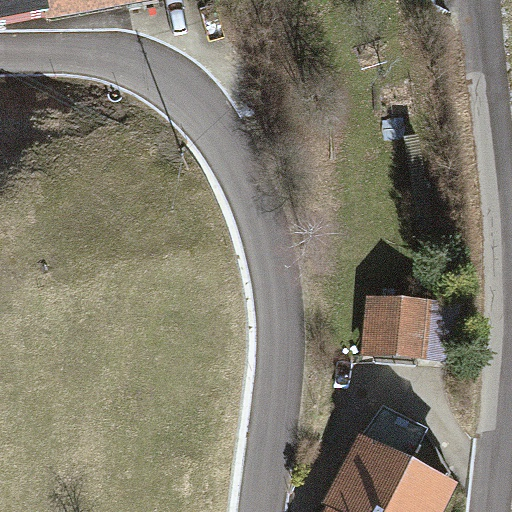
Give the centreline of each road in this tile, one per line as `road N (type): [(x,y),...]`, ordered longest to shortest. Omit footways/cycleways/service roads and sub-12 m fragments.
road 1 (unclassified): [(256,511),(278,299),(259,212),(214,128),(150,76),(34,45),(0,48)]
road 2 (unclassified): [(511,265),(479,0)]
road 3 (unclassified): [(496,511),(511,332)]
